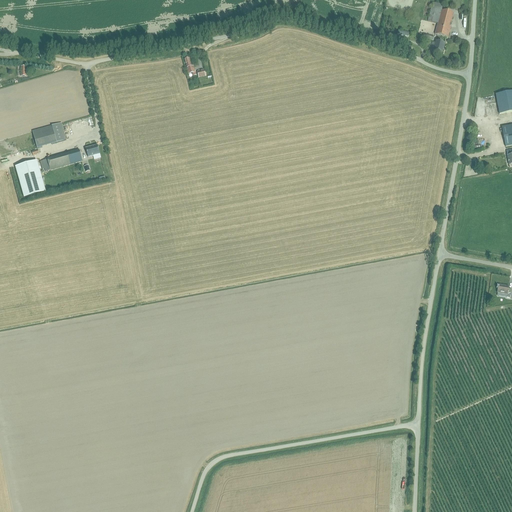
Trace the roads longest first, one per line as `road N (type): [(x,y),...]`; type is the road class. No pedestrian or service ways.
road 1 (unclassified): [(0,47),(85,65),(280,17),(470,76)]
road 2 (unclassified): [(191,511),(202,475),(220,457),(418,426)]
road 3 (unclassified): [(440,254),(470,76)]
road 4 (unclassified): [(418,426),(440,254)]
